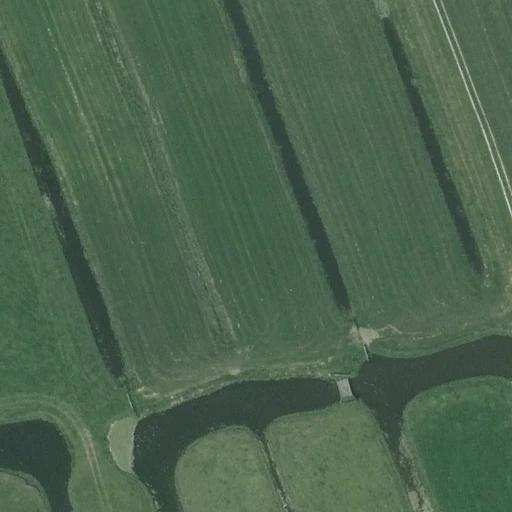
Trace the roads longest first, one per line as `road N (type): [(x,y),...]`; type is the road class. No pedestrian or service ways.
road 1 (track): [(0,405),(81,417),(226,369),(511,318)]
road 2 (track): [(434,0),(511,210)]
